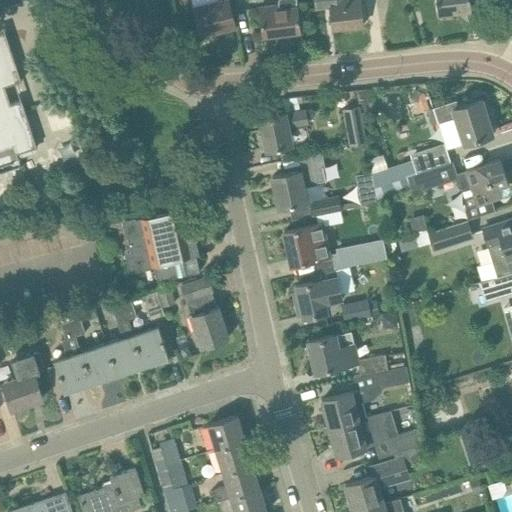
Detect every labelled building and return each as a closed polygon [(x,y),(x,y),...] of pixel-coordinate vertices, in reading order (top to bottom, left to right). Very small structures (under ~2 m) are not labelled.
[(218,0),(219,0),(194,6),(201,36),(236,27),(229,0),(218,0)] [(300,32),(296,0),(278,0),(278,5),(259,7),(263,37),(300,32)] [(314,0),(316,9),(330,7),(332,28),(364,25),(361,0),(314,0)] [(436,0),(438,15),(472,11),(470,0),(436,0)] [(0,169),(0,170),(0,171),(22,164),(22,163),(21,163),(20,159),(21,159),(20,157),(19,157),(19,156),(18,153),(36,147),(37,147),(22,99),(20,100),(10,103),(4,86),(15,83),(22,81),(4,28),(0,29),(0,169)] [(493,134),(482,99),(459,107),(456,100),(427,109),(432,124),(440,122),(448,148),(493,134)] [(344,110),(350,145),(366,142),(359,107),(344,110)] [(292,145),(288,127),(308,123),(305,110),(285,114),(285,112),(260,118),(264,135),(259,136),(262,149),(267,148),(267,150),(292,145)] [(410,153),(412,160),(371,173),(375,186),(451,161),(444,142),(410,153)] [(375,186),(378,197),(410,187),(411,190),(421,186),(422,190),(456,179),(458,188),(465,191),(471,189),(472,193),(464,196),(467,205),(465,209),(468,219),(495,211),(492,200),(511,193),(501,159),(457,173),(453,161),(451,161),(375,186)] [(323,165),(292,172),(273,176),(279,208),(306,202),(303,184),(326,179),(323,165)] [(342,209),(339,195),(311,201),(314,215),(342,209)] [(199,255),(195,239),(204,238),(200,221),(184,224),(180,209),(132,220),(134,227),(132,228),(127,235),(132,254),(139,252),(140,255),(148,260),(149,267),(154,266),(158,281),(198,271),(195,256),(199,255)] [(511,219),(483,229),(489,249),(497,277),(511,272),(511,219)] [(467,220),(428,232),(433,248),(472,236),(467,220)] [(292,265),(331,256),(324,224),(310,227),(309,226),(284,232),(292,265)] [(387,257),(384,239),(336,248),(337,252),(331,254),(334,268),(362,262),(387,257)] [(337,267),(310,273),(312,281),(296,285),(299,298),(294,299),(298,316),(303,315),(304,318),(328,312),(326,304),(345,300),(337,267)] [(511,272),(481,282),(486,299),(511,291),(511,272)] [(182,285),(195,328),(202,347),(228,338),(218,306),(217,307),(212,291),(213,291),(208,276),(182,285)] [(157,291),(143,295),(151,319),(164,314),(157,291)] [(109,298),(112,306),(120,304),(118,295),(109,298)] [(372,315),(369,299),(342,304),(345,320),(372,315)] [(122,303),(127,319),(137,316),(131,300),(122,303)] [(122,303),(120,304),(112,306),(122,337),(106,342),(117,374),(143,366),(132,334),(127,319),(122,303)] [(62,323),(70,320),(67,309),(59,311),(62,323)] [(398,326),(395,312),(381,315),(383,329),(398,326)] [(71,320),(76,336),(86,333),(80,317),(71,320)] [(43,318),(30,322),(35,335),(44,332),(46,328),(43,318)] [(70,320),(62,323),(61,323),(66,338),(62,339),(67,355),(54,360),(65,391),(91,383),(80,351),(81,351),(76,336),(71,320),(70,320)] [(158,326),(132,334),(143,366),(169,357),(158,326)] [(354,345),(351,331),(309,340),(316,372),(343,365),(352,363),(349,346),(354,345)] [(106,342),(81,351),(80,351),(91,383),(117,374),(106,342)] [(3,382),(12,409),(43,399),(34,373),(45,369),(39,352),(13,360),(18,377),(3,382)] [(361,375),(373,373),(389,370),(386,355),(358,361),(361,375)] [(407,366),(389,370),(373,373),(376,384),(366,386),(367,387),(351,392),(351,391),(322,399),(330,427),(392,412),(391,410),(367,416),(363,402),(371,400),(371,399),(375,398),(382,390),(382,387),(410,381),(407,366)] [(485,370),(475,373),(478,383),(488,380),(485,370)] [(330,427),(337,455),(366,447),(383,442),(382,440),(389,438),(393,451),(420,443),(418,427),(399,434),(392,412),(330,427)] [(208,424),(216,449),(245,440),(238,415),(208,424)] [(465,434),(473,463),(492,457),(483,428),(465,434)] [(216,449),(223,473),(253,464),(245,440),(216,449)] [(346,484),(354,511),(384,503),(379,487),(411,477),(407,466),(426,460),(420,443),(393,451),(395,459),(371,466),(374,476),(346,484)] [(157,467),(166,464),(161,446),(152,449),(157,467)] [(171,481),(166,464),(157,467),(162,484),(171,481)] [(216,501),(231,497),(260,488),(253,464),(223,473),(227,486),(213,490),(216,501)] [(78,495),(84,511),(121,511),(141,506),(137,495),(144,493),(136,467),(110,476),(113,483),(78,495)] [(164,491),(170,511),(181,511),(189,510),(182,486),(164,491)] [(267,511),(260,488),(231,497),(235,511),(267,511)] [(73,511),(66,491),(64,491),(64,492),(33,503),(33,502),(8,510),(8,511),(73,511)] [(354,511),(404,511),(400,498),(384,503),(354,511)]
